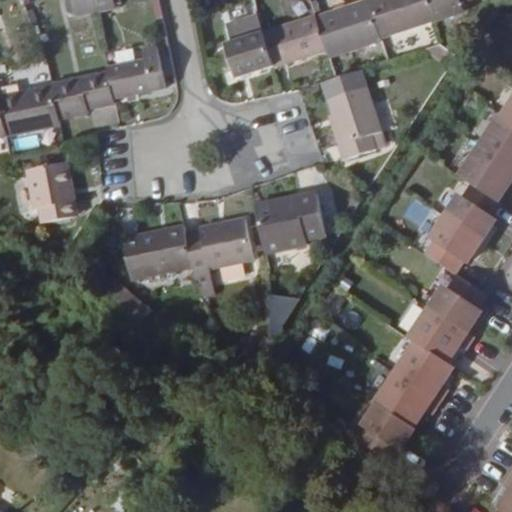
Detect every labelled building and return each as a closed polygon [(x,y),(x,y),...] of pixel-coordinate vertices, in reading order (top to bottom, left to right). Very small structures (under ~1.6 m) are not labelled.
[(75,13),(72,0),(65,0),(67,14),(75,13)] [(75,14),(116,7),(115,4),(114,0),(72,0),(75,13),(75,14)] [(337,0),(314,8),(313,5),(262,22),(256,4),(225,15),(231,32),(223,35),(235,69),(273,57),(273,59),(326,42),(328,49),(380,32),(379,30),(451,6),(448,0),(337,0)] [(282,0),(287,12),(310,4),(308,0),(282,0)] [(429,48),(457,70),(464,60),(443,44),(429,48)] [(0,140),(61,128),(60,123),(90,116),(89,113),(115,107),(114,100),(168,89),(160,48),(142,51),(144,59),(107,67),(109,75),(54,87),(54,89),(0,100),(0,99),(0,98),(0,140)] [(324,82),(328,96),(348,158),(388,145),(368,83),(363,70),(352,73),(338,78),(324,82)] [(510,119),(491,149),(511,163),(511,120),(510,119)] [(484,188),(509,204),(511,199),(511,163),(491,149),(471,180),(484,188)] [(76,204),(69,164),(29,170),(37,212),(43,211),(46,225),(72,220),(69,205),(76,204)] [(456,221),(493,244),(507,222),(503,219),(511,206),(509,204),(484,188),(475,201),(471,198),(456,221)] [(300,198),(302,205),(259,214),(267,254),(329,241),(319,194),(300,198)] [(300,198),(258,207),(259,214),(302,205),(300,198)] [(80,218),(76,204),(69,205),(72,220),(80,218)] [(187,236),(185,226),(123,238),(131,281),(193,268),(194,273),(196,282),(203,297),(214,295),(209,270),(256,261),(248,218),(225,223),(226,229),(202,233),(187,236)] [(438,260),(465,278),(474,264),(478,267),(493,244),(456,221),(442,243),(446,246),(438,260)] [(226,229),(225,223),(201,228),(202,233),(226,229)] [(457,291),(443,313),(478,335),(492,314),(488,311),(496,298),(470,281),(462,294),(457,291)] [(184,309),(176,324),(193,335),(202,322),(184,309)] [(441,311),(421,342),(428,346),(459,366),(462,362),(470,348),(477,353),(486,340),(478,335),(443,313),(441,311)] [(272,318),(273,356),(288,331),(297,318),(272,318)] [(257,360),(271,340),(259,331),(245,352),(257,360)] [(459,366),(428,346),(408,377),(453,405),(461,392),(454,388),(462,375),(465,370),(459,366)] [(470,348),(462,362),(467,365),(472,357),(474,358),(477,353),(470,348)] [(462,386),(467,378),(462,375),(454,388),(461,392),(464,387),(462,386)] [(408,377),(388,407),(390,409),(426,431),(437,414),(444,418),(453,405),(408,377)] [(426,431),(390,409),(376,431),(380,434),(372,447),(399,465),(407,452),(412,455),(427,432),(426,431)]
